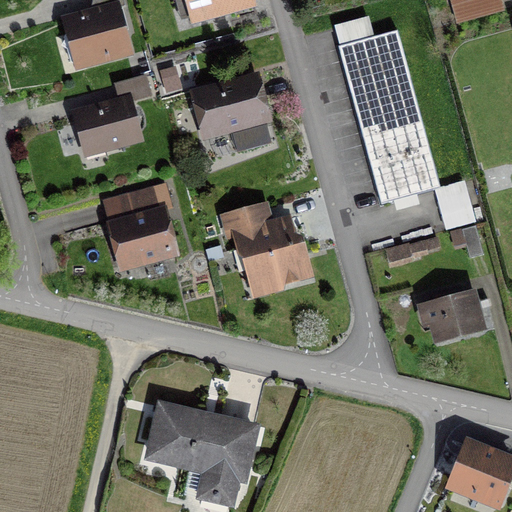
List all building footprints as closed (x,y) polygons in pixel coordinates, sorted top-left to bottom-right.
[(90,0),(94,12),(60,22),(74,72),(127,58),(114,12),(122,10),(119,0),(90,0)] [(245,0),(180,0),(188,29),(249,13),(245,0)] [(447,0),(456,29),(499,18),(494,0),(447,0)] [(394,35),(336,51),(379,208),(437,193),(394,35)] [(267,126),(252,76),(185,95),(199,145),(267,126)] [(113,90),(117,103),(72,115),(84,159),(136,146),(125,106),(148,100),(143,81),(113,90)] [(173,259),(158,210),(153,190),(101,205),(107,225),(102,226),(117,276),(173,259)] [(465,194),(440,201),(448,227),(473,220),(465,194)] [(263,207),(221,220),(228,243),(232,242),(251,303),(307,286),(286,220),(269,225),(263,207)] [(481,259),(473,231),(449,238),(453,253),(464,250),(468,263),(481,259)] [(438,253),(435,242),(384,256),(388,272),(411,265),(409,261),(438,253)] [(482,336),(472,296),(416,311),(427,351),(482,336)] [(240,487),(254,429),(153,406),(140,463),(199,476),(193,502),(229,510),(234,486),(240,487)] [(499,511),(511,479),(511,463),(462,445),(444,493),(494,511),(499,511)]
